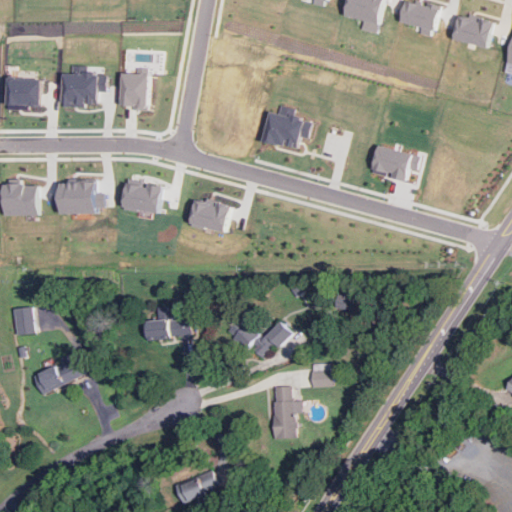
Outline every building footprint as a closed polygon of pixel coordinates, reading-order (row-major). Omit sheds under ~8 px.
[(350,0),(347,14),(381,23),(387,0),(350,0)] [(442,6),(417,0),(408,0),(403,21),(424,26),(422,32),(435,35),(442,6)] [(456,38),(491,47),(498,21),(463,12),(456,38)] [(69,72),(67,105),(90,106),(90,103),(102,103),(102,90),(110,90),(111,73),(69,72)] [(125,107),(152,108),(153,73),(126,72),(125,107)] [(12,107),(45,108),(46,77),(13,77),(12,107)] [(267,140),(301,148),(303,136),(311,137),(315,119),(273,110),(267,140)] [(423,154),(381,145),(375,172),(392,176),(410,180),(412,167),(420,169),(423,154)] [(166,184),(149,182),(149,180),(131,178),(127,207),(162,212),(166,184)] [(65,212),(108,211),(107,191),(101,192),(100,180),(64,181),(65,212)] [(43,214),(43,183),(8,183),(9,214),(43,214)] [(194,223),(229,231),(235,204),(200,197),(194,223)] [(150,323),(152,343),(194,339),(192,317),(179,318),(178,305),(164,306),(165,322),(150,323)] [(35,306),(18,308),(21,334),(38,332),(35,306)] [(242,333),(269,361),(297,333),(286,322),(270,339),(253,322),(242,333)] [(39,374),(49,393),(89,372),(79,353),(39,374)] [(334,386),(334,364),(316,364),(316,386),(334,386)] [(279,385),(281,436),(302,435),(301,384),(279,385)] [(180,485),(189,509),(232,492),(223,469),(180,485)]
